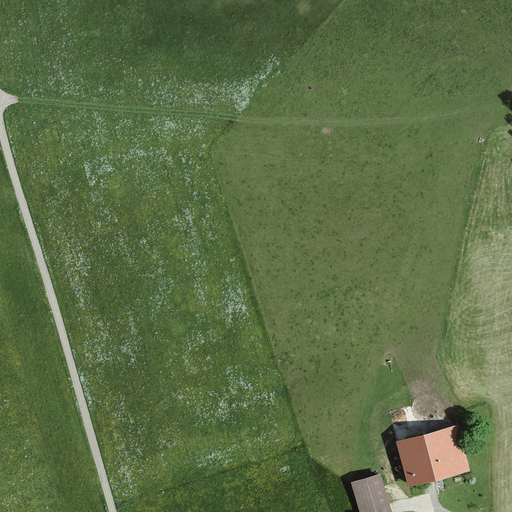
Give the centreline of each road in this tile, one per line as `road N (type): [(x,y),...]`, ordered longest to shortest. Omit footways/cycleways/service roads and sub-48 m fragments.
road 1 (track): [(0,98),(297,122),(511,108)]
road 2 (unclassified): [(0,115),(112,511)]
